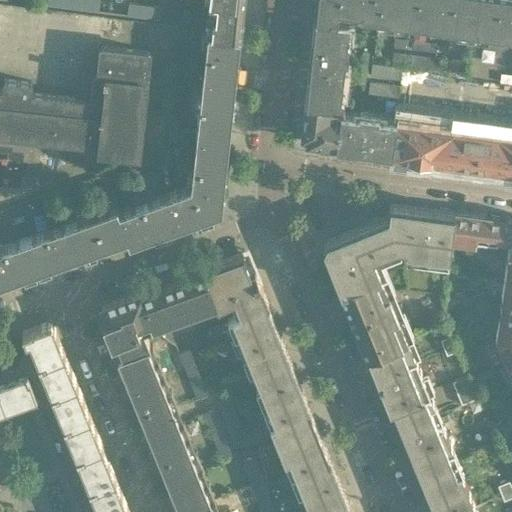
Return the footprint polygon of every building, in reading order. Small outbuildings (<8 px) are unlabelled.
[(95,0),(79,0),(79,7),(94,9),(95,0)] [(239,35),(243,0),(208,0),(206,17),(208,18),(206,31),(207,31),(207,32),(239,35)] [(315,0),(313,16),(337,18),(338,9),(344,10),(344,0),(315,0)] [(377,0),(344,0),(344,10),(363,12),(366,16),(375,18),(377,0)] [(470,30),(473,0),(377,0),(375,18),(415,23),(413,37),(424,38),(426,24),(470,30)] [(511,35),(511,0),(473,0),(470,30),(511,35)] [(126,13),(142,15),(144,3),(128,1),(126,13)] [(160,5),(144,3),(142,15),(158,17),(160,5)] [(183,8),(181,20),(190,21),(191,9),(183,8)] [(313,16),(307,71),(341,75),(343,58),(346,58),(348,39),(346,39),(348,19),(337,18),(313,16)] [(228,134),(236,65),(237,54),(239,35),(207,32),(205,50),(196,131),(228,134)] [(393,46),(407,48),(408,39),(394,37),(393,46)] [(437,43),(411,39),(410,48),(436,51),(437,43)] [(138,152),(148,50),(101,45),(99,64),(98,69),(98,72),(94,71),(91,98),(89,97),(84,97),(31,91),(32,81),(3,78),(2,88),(0,87),(0,131),(95,142),(99,142),(98,149),(108,149),(138,152)] [(365,83),(369,51),(362,50),(358,83),(365,83)] [(442,56),(392,50),(391,64),(440,70),(442,56)] [(402,66),(371,62),(370,75),(400,79),(402,66)] [(390,152),(395,117),(385,116),(385,112),(350,108),(349,112),(339,110),(341,94),(338,94),(341,75),(307,71),(300,135),(305,141),(390,152)] [(403,71),(402,79),(413,80),(414,72),(403,71)] [(414,72),(413,80),(424,82),(425,74),(414,72)] [(425,74),(424,82),(435,83),(436,75),(425,74)] [(436,75),(435,83),(446,85),(447,76),(436,75)] [(447,76),(446,85),(457,86),(458,78),(447,76)] [(458,78),(457,86),(468,88),(469,79),(458,78)] [(469,79),(468,88),(479,89),(480,81),(469,79)] [(400,83),(369,80),(367,93),(398,97),(400,83)] [(480,81),(479,89),(490,91),(491,82),(480,81)] [(498,83),(497,92),(508,93),(509,85),(498,83)] [(400,88),(399,97),(411,98),(412,90),(400,88)] [(435,90),(434,98),(445,99),(447,91),(435,90)] [(447,91),(445,99),(456,101),(458,92),(447,91)] [(458,92),(456,101),(468,102),(469,94),(458,92)] [(469,94),(468,102),(479,104),(480,95),(469,94)] [(496,97),(495,106),(507,107),(508,99),(496,97)] [(395,111),(395,117),(390,152),(444,159),(450,118),(440,116),(441,111),(431,110),(430,117),(429,116),(428,120),(416,119),(417,115),(415,113),(416,108),(407,107),(406,112),(395,111)] [(460,119),(450,118),(444,159),(499,167),(505,125),(494,123),(495,118),(485,116),(484,123),(482,123),(482,127),(471,126),(471,122),(469,122),(470,115),(461,113),(460,119)] [(171,115),(169,128),(177,128),(179,116),(171,115)] [(511,125),(505,125),(499,167),(511,168),(511,125)] [(177,128),(169,128),(168,140),(176,141),(177,128)] [(228,134),(196,131),(191,179),(223,182),(228,134)] [(223,182),(191,179),(190,184),(141,201),(152,232),(220,208),(223,182)] [(322,244),(332,269),(373,252),(398,242),(405,243),(410,203),(389,200),(387,212),(325,237),(322,244)] [(152,232),(141,201),(118,209),(116,204),(85,215),(96,246),(127,235),(129,240),(152,232)] [(325,225),(334,222),(327,202),(318,205),(325,225)] [(410,203),(405,243),(404,247),(427,250),(433,206),(410,203)] [(455,209),(433,206),(427,250),(449,253),(450,241),(455,209)] [(475,236),(478,212),(455,209),(450,241),(474,244),(475,236)] [(478,212),(475,236),(496,239),(496,243),(508,245),(511,217),(478,212)] [(96,246),(85,215),(25,237),(36,267),(96,246)] [(25,237),(0,245),(0,280),(36,267),(25,237)] [(202,265),(204,269),(206,268),(218,303),(236,296),(242,311),(265,301),(266,302),(268,301),(249,254),(244,256),(239,253),(238,252),(202,265)] [(407,337),(397,312),(373,252),(332,269),(367,353),(407,337)] [(206,268),(204,269),(175,280),(187,314),(218,303),(206,268)] [(175,280),(143,291),(155,323),(156,325),(187,314),(175,280)] [(511,308),(511,281),(504,280),(501,307),(511,308)] [(103,306),(98,308),(111,340),(115,339),(122,355),(150,344),(143,327),(155,323),(143,291),(142,291),(141,287),(105,300),(105,301),(103,306)] [(265,301),(242,311),(234,314),(238,324),(230,327),(233,335),(241,332),(252,359),(244,362),(247,369),(287,353),(266,302),(265,301)] [(511,308),(501,307),(496,339),(511,336),(511,308)] [(0,511),(129,511),(53,324),(46,321),(21,330),(27,343),(25,344),(29,353),(34,351),(40,364),(27,370),(27,368),(15,372),(13,367),(4,370),(6,375),(0,377),(0,511)] [(452,334),(451,334),(440,339),(446,354),(457,349),(452,334)] [(511,364),(511,336),(496,339),(508,366),(511,364)] [(407,337),(367,353),(389,408),(392,406),(429,391),(407,338),(408,337),(407,337)] [(150,344),(122,355),(118,357),(130,388),(164,374),(152,343),(150,344)] [(207,393),(188,348),(178,352),(196,397),(207,393)] [(287,353),(247,369),(250,377),(258,373),(273,410),(265,414),(268,421),(308,405),(287,353)] [(164,374),(130,388),(143,418),(177,405),(164,374)] [(476,397),(467,374),(452,380),(461,403),(476,397)] [(246,439),(225,388),(213,393),(234,444),(246,439)] [(451,447),(429,391),(392,406),(419,473),(452,460),(447,448),(451,447)] [(177,405),(143,418),(155,450),(189,436),(177,405)] [(343,511),(350,509),(329,457),(308,405),(268,421),(271,428),(279,425),(294,462),(286,466),(292,480),(300,477),(314,511),(343,511)] [(231,453),(213,408),(202,412),(221,458),(231,453)] [(189,436),(155,450),(168,480),(202,467),(189,436)] [(265,511),(274,509),(253,457),(242,462),(261,511),(265,511)] [(478,511),(474,502),(461,469),(456,471),(452,460),(419,473),(435,511),(478,511)] [(202,467),(168,480),(180,511),(214,497),(202,467)] [(498,486),(503,498),(511,494),(511,488),(509,481),(498,486)] [(220,511),(214,497),(180,511),(220,511)]
